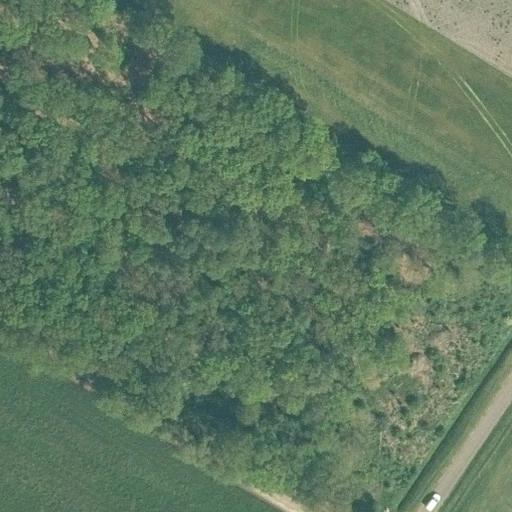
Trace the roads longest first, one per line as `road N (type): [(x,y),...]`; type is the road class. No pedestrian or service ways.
road 1 (track): [(336,511),(0,304)]
road 2 (track): [(297,511),(0,327)]
road 3 (unclassified): [(425,511),(511,384)]
